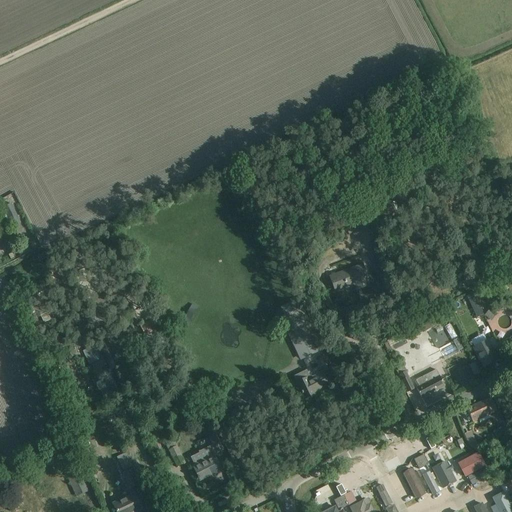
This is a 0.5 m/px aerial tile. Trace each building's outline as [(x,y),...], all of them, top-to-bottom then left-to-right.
[(390,203),(366,214),(372,227),(395,217),(390,203)] [(11,224),(19,220),(11,204),(1,209),(6,219),(8,218),(11,224)] [(347,288),(354,285),(356,290),(369,285),(367,280),(368,280),(363,265),(331,277),(333,285),(336,292),(347,288)] [(482,297),(483,297),(480,291),(473,294),(481,309),(486,307),(482,297)] [(481,309),(473,294),(466,298),(477,318),(484,315),(481,309)] [(284,316),(298,310),(301,309),(297,300),(280,308),(284,316)] [(192,306),(187,315),(192,318),(197,309),(192,306)] [(284,316),(283,317),(303,360),(319,352),(298,310),(284,316)] [(492,322),(496,315),(491,311),(486,318),(492,322)] [(40,315),(44,324),(51,321),(47,312),(40,315)] [(146,338),(159,331),(153,320),(140,327),(146,338)] [(423,333),(437,325),(433,320),(421,328),(420,327),(413,331),(414,332),(411,334),(410,332),(409,333),(409,331),(397,336),(400,342),(411,336),(413,339),(417,337),(416,336),(423,332),(423,333)] [(72,332),(67,322),(63,324),(67,334),(72,332)] [(451,340),(456,337),(448,326),(444,329),(451,340)] [(474,348),(480,358),(484,367),(495,361),(493,357),(495,356),(488,341),(474,348)] [(439,351),(444,359),(458,351),(452,342),(439,351)] [(48,363),(40,343),(37,344),(45,364),(48,363)] [(72,357),(78,355),(77,350),(75,350),(74,346),(69,348),(70,353),(72,357)] [(94,347),(83,352),(89,364),(100,359),(94,347)] [(332,370),(325,355),(317,359),(324,374),(332,370)] [(399,368),(396,369),(399,375),(407,372),(403,366),(401,361),(397,363),(399,368)] [(416,388),(417,390),(422,399),(445,387),(436,370),(416,381),(419,386),(416,388)] [(310,379),(307,372),(295,377),(298,383),(297,383),(305,400),(315,395),(314,392),(319,389),(320,390),(329,386),(322,373),(310,379)] [(407,372),(399,375),(402,381),(401,381),(407,393),(415,389),(407,372)] [(467,409),(471,418),(473,423),(497,411),(491,398),(467,409)] [(105,410),(101,401),(94,404),(98,413),(105,410)] [(503,427),(494,432),(497,437),(506,433),(503,427)] [(470,431),(463,434),(470,448),(477,445),(470,431)] [(192,465),(200,481),(214,474),(215,477),(223,473),(214,455),(224,450),(216,434),(209,437),(213,444),(213,445),(207,448),(210,454),(211,456),(192,465)] [(178,448),(176,448),(173,442),(169,444),(168,444),(168,445),(172,451),(170,452),(173,459),(178,468),(186,464),(181,455),(178,448)] [(479,453),(458,464),(465,478),(486,466),(479,453)] [(431,470),(428,465),(429,465),(424,455),(419,457),(427,472),(428,472),(431,470)] [(423,474),(427,472),(419,457),(414,460),(419,470),(421,469),(423,474)] [(408,458),(390,468),(394,475),(412,465),(408,458)] [(431,470),(428,472),(433,481),(446,475),(441,465),(431,470)] [(468,477),(472,485),(489,477),(484,468),(468,477)] [(130,469),(124,473),(131,488),(138,485),(130,469)] [(345,489),(349,487),(353,485),(346,471),(331,479),(340,496),(347,493),(345,489)] [(411,472),(401,478),(414,503),(425,497),(411,472)] [(69,481),(76,497),(89,491),(82,476),(69,481)] [(477,485),(479,489),(487,484),(484,480),(477,485)] [(326,486),(313,492),(320,506),(333,499),(326,486)] [(344,495),(344,496),(339,498),(344,508),(349,505),(347,502),(354,498),(351,492),(344,495)] [(113,504),(116,511),(137,511),(142,510),(134,493),(113,504)] [(510,511),(502,495),(489,501),(494,511),(510,511)] [(389,496),(379,500),(383,511),(392,511),(395,511),(389,496)] [(339,510),(344,508),(339,498),(334,501),(339,510)] [(360,503),(346,511),(369,511),(367,507),(363,509),(360,503)]
